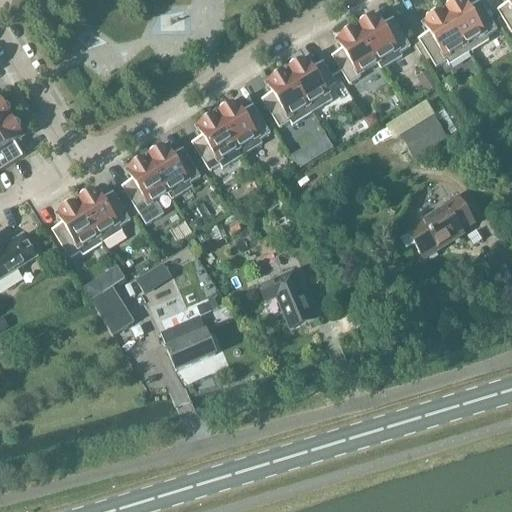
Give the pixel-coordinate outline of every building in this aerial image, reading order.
[(498,13),(511,34),(511,0),(505,0),(508,5),(497,12),(498,13)] [(444,14),(469,54),(489,42),(487,38),(497,32),(480,4),(481,4),(480,3),(469,10),(464,1),(457,6),(457,5),(454,3),(451,3),(448,5),(447,8),(447,11),(448,12),(444,14)] [(469,54),(444,14),(441,16),(440,16),(438,13),(434,13),(431,15),(430,18),(431,22),(424,26),(429,34),(418,41),(419,42),(436,69),(447,63),(449,67),(469,54)] [(378,64),(377,64),(382,71),(402,58),(400,55),(410,48),(394,21),(393,20),(382,26),(377,18),(371,23),(370,22),(368,20),(364,20),(361,22),(360,25),(361,28),(361,29),(357,31),(378,64)] [(378,64),(357,31),(354,33),(354,32),(351,30),(348,30),(345,32),(343,35),(344,39),(338,43),(343,51),(332,58),(332,59),(333,59),(350,86),(361,79),(359,76),(377,64),(378,64)] [(287,74),(312,114),(332,102),(326,91),(336,85),(324,64),(323,63),(312,70),(307,62),(301,66),(300,66),(298,63),(294,63),(291,65),(290,68),(291,72),(287,74)] [(429,72),(418,79),(426,93),(438,86),(429,72)] [(312,114),(287,74),(284,76),(281,74),(278,73),(275,75),(273,79),(274,82),(268,87),(273,95),(262,101),(262,102),(263,102),(280,130),(290,123),(292,127),(312,114)] [(0,124),(10,119),(8,115),(10,112),(11,109),(9,106),(5,104),(2,105),(0,102),(0,124)] [(221,116),(218,118),(243,158),(262,145),(260,142),(271,135),(254,108),(253,107),(243,113),(237,105),(231,109),(230,109),(228,107),(224,107),(221,108),(220,112),(221,115),(221,116)] [(449,110),(438,116),(451,136),(462,130),(449,110)] [(243,158),(218,118),(214,120),(214,119),(211,117),(208,117),(205,119),(203,122),(204,125),(204,126),(198,130),(203,138),(192,145),(192,146),(193,146),(210,173),(220,167),(223,170),(243,158)] [(371,117),(366,121),(371,128),(378,123),(375,119),(371,117)] [(401,138),(415,160),(446,140),(432,118),(401,138)] [(10,119),(0,124),(0,171),(23,157),(14,144),(22,138),(18,132),(18,131),(21,129),(21,125),(19,122),(16,121),(12,122),(10,119)] [(148,161),(168,194),(168,195),(172,202),(192,189),(190,185),(201,179),(184,151),(183,150),(173,157),(167,149),(161,153),(160,153),(158,150),(154,150),(151,152),(150,155),(151,159),(148,161)] [(302,153),(293,159),(299,170),(309,164),(302,153)] [(164,217),(155,203),(168,195),(168,194),(148,161),(144,163),(141,161),(138,160),(135,162),(133,166),(134,169),(128,173),(133,182),(122,188),(122,189),(123,189),(147,227),(164,217)] [(78,205),(103,245),(122,232),(120,229),(131,222),(114,195),(113,194),(103,200),(98,192),(91,196),(88,194),(84,194),(81,195),(80,199),(81,202),(81,203),(78,205)] [(274,192),(262,198),(270,212),(281,205),(274,192)] [(308,197),(296,204),(304,217),(315,210),(308,197)] [(446,208),(408,232),(425,260),(464,236),(462,232),(475,224),(458,197),(445,206),(446,208)] [(103,245),(78,205),(74,207),(74,206),(71,204),(68,204),(65,206),(63,209),(64,212),(64,213),(58,217),(63,225),(52,232),(53,233),(70,260),(80,253),(83,257),(103,245)] [(197,221),(187,227),(194,236),(203,230),(197,221)] [(221,227),(212,231),(217,243),(226,240),(221,227)] [(0,282),(36,260),(37,260),(37,258),(36,258),(24,238),(23,237),(22,238),(6,248),(0,238),(0,282)] [(293,275),(258,291),(265,306),(276,301),(291,333),(315,321),(293,275)] [(96,283),(84,291),(91,303),(103,295),(96,283)] [(91,303),(113,338),(114,338),(133,326),(111,291),(104,296),(103,295),(91,303)] [(198,314),(160,331),(167,347),(166,348),(176,369),(215,351),(198,314)] [(3,318),(0,320),(0,333),(9,328),(3,318)] [(138,325),(130,329),(134,337),(142,334),(138,325)]
